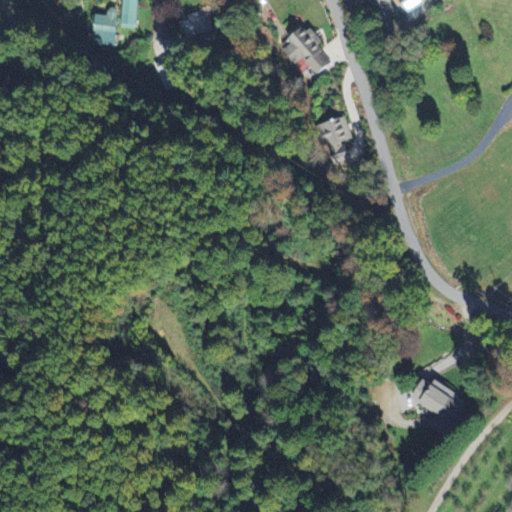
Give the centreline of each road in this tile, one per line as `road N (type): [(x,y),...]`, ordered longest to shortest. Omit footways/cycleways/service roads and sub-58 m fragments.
road 1 (residential): [(511,322),(458,304),(415,269),(322,0)]
road 2 (residential): [(391,196),(469,161),(511,106)]
